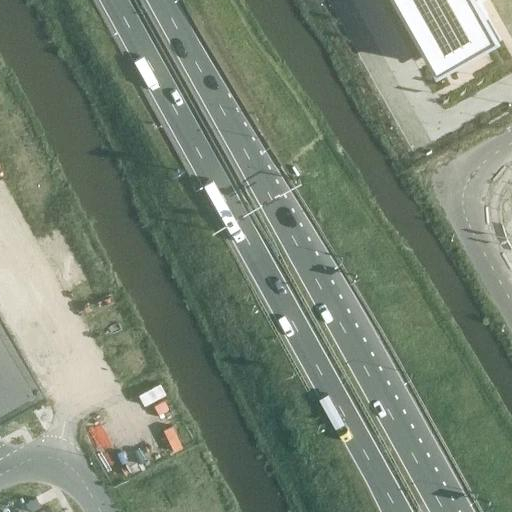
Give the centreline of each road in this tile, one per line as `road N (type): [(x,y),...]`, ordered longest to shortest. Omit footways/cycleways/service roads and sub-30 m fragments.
road 1 (trunk): [(113,0),(397,511)]
road 2 (trunk): [(444,511),(162,0)]
road 3 (unclassified): [(511,142),(476,162),(460,188),(464,220),(511,306)]
road 4 (unclassified): [(0,476),(53,459),(68,465),(99,511)]
